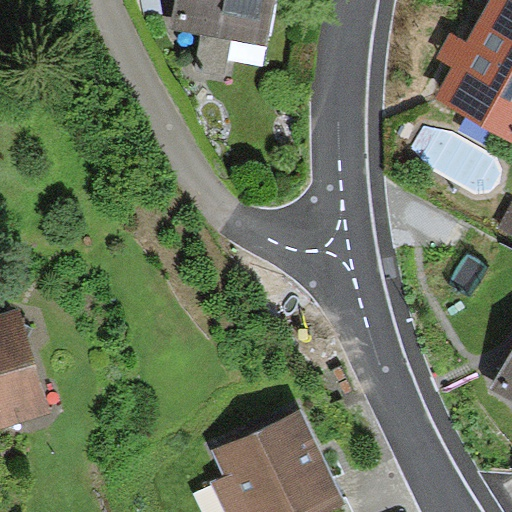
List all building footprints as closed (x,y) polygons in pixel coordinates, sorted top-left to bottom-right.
[(282,0),(178,0),(176,13),(276,34),(282,0)] [(511,0),(493,0),(443,87),(511,126),(511,0)] [(0,430),(48,418),(20,316),(0,321),(0,430)] [(511,362),(496,391),(511,400),(511,362)] [(325,511),(352,500),(309,402),(227,438),(260,511),(325,511)]
